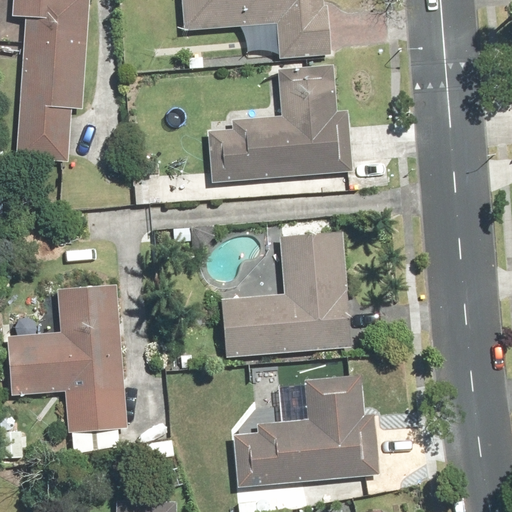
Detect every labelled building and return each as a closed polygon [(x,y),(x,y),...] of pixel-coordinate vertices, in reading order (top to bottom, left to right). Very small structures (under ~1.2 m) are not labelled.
[(89,0),(13,0),(13,17),(27,17),(22,158),(83,160),(89,0)] [(330,0),(185,0),(188,29),(277,21),(280,57),(335,52),(330,0)] [(208,118),(213,182),(351,172),(343,65),(282,69),(286,112),(208,118)] [(222,294),(227,355),(359,344),(349,225),(282,230),(287,289),(222,294)] [(133,426),(125,275),(62,279),(64,327),(11,330),(14,395),(67,392),(69,430),(133,426)] [(234,421),(241,487),(382,473),(371,369),(279,378),(283,416),(234,421)] [(184,511),(185,497),(120,496),(120,511),(184,511)] [(387,511),(385,501),(345,511),(387,511)]
